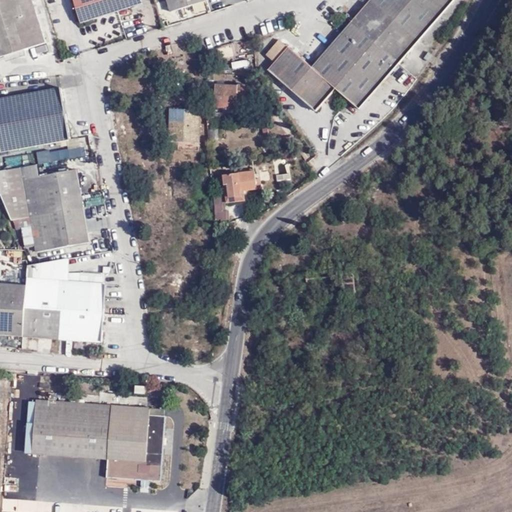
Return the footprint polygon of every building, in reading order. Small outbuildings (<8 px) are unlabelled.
[(0,0),(0,55),(45,42),(31,0),(0,0)] [(140,0),(71,0),(79,24),(142,4),(140,0)] [(207,2),(206,0),(169,0),(174,14),(207,2)] [(367,0),(310,66),(278,38),(264,54),(273,62),(267,69),(315,111),(334,88),(357,108),(452,0),(367,0)] [(213,98),(209,98),(209,99),(209,115),(209,123),(209,124),(214,124),(213,106),(236,107),(236,101),(251,102),(251,90),(246,85),(214,84),(213,98)] [(0,154),(74,143),(65,90),(0,100),(0,154)] [(201,109),(168,107),(166,141),(198,144),(201,109)] [(39,176),(38,168),(23,171),(21,171),(23,179),(39,176)] [(23,179),(21,171),(0,174),(0,191),(12,220),(19,219),(31,216),(36,246),(37,252),(91,242),(78,169),(39,176),(23,179)] [(224,174),(226,194),(227,200),(232,199),(231,194),(240,194),(240,198),(245,198),(245,192),(247,192),(247,188),(256,187),(254,176),(254,170),(246,171),(235,172),(224,174)] [(247,188),(247,192),(261,190),(260,176),(254,176),(256,187),(247,188)] [(226,194),(212,195),(212,202),(224,202),(225,209),(228,209),(227,200),(226,194)] [(213,210),(213,217),(229,216),(229,209),(228,209),(225,209),(213,210)] [(19,219),(25,248),(36,246),(31,216),(19,219)] [(69,280),(70,259),(31,266),(31,278),(69,280)] [(31,278),(27,337),(102,343),(106,284),(103,284),(104,274),(81,273),(81,281),(69,280),(31,278)] [(355,274),(344,275),(347,295),(357,294),(355,274)] [(0,335),(23,337),(27,285),(0,283),(0,335)] [(149,388),(140,387),(139,396),(149,397),(149,388)] [(164,451),(166,434),(168,413),(39,405),(36,456),(110,461),(109,479),(161,483),(164,451)] [(259,429),(259,420),(249,421),(249,430),(259,429)] [(175,435),(166,434),(164,451),(174,451),(175,435)]
